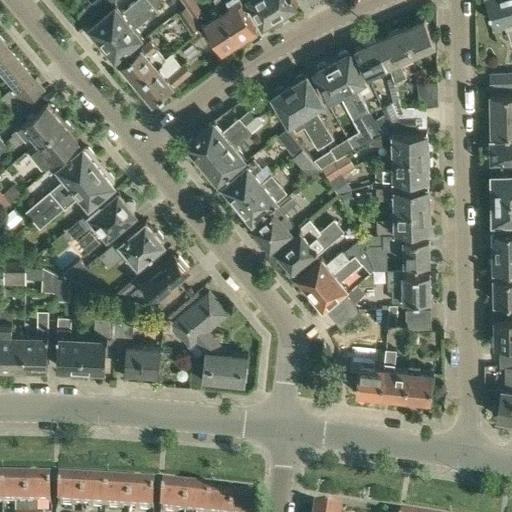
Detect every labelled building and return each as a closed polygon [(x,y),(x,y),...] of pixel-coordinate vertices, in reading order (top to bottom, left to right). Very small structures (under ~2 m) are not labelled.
[(97,35),(102,42),(151,0),(135,0),(123,11),(118,5),(116,7),(114,5),(98,18),(89,26),(91,29),(91,31),(94,36),(97,35)] [(159,0),(151,0),(102,42),(106,46),(108,48),(107,50),(110,55),(113,54),(115,57),(140,36),(134,28),(157,9),(156,8),(162,3),(159,0)] [(185,6),(194,19),(204,12),(195,0),(183,0),(187,5),(185,6)] [(214,0),(222,12),(239,39),(255,28),(239,2),(241,0),(214,0)] [(274,18),(280,15),(272,0),(249,0),(263,24),(265,23),(268,24),(274,21),(274,18)] [(272,0),(280,15),(287,11),(290,12),(295,9),(295,6),(297,5),(294,0),(272,0)] [(487,0),(494,24),(505,20),(511,44),(511,12),(508,0),(487,0)] [(87,4),(76,14),(85,23),(95,13),(87,4)] [(194,19),(185,6),(177,12),(186,24),(194,19)] [(221,50),(239,39),(222,12),(204,23),(221,50)] [(412,53),(436,43),(424,17),(401,28),(412,53)] [(194,19),(186,24),(190,31),(198,25),(194,19)] [(399,59),(412,53),(401,28),(378,38),(389,63),(394,80),(406,76),(399,59)] [(0,70),(13,86),(27,103),(32,99),(44,88),(44,87),(43,87),(35,80),(36,79),(36,78),(34,78),(11,50),(9,50),(7,47),(7,45),(0,37),(0,70)] [(366,74),(389,63),(378,38),(355,48),(366,74)] [(120,63),(136,82),(165,57),(149,39),(130,56),(120,63)] [(339,57),(332,60),(360,114),(368,110),(355,84),(365,79),(350,50),(347,52),(344,51),(339,54),(339,57)] [(165,57),(136,82),(152,102),(173,85),(174,85),(191,70),(183,60),(174,68),(165,57)] [(360,114),(332,60),(326,63),(323,62),(317,65),(317,68),(314,69),(329,98),(339,94),(351,119),(360,114)] [(489,88),(511,87),(511,72),(511,73),(489,73),(489,88)] [(296,81),(290,84),(325,144),(333,139),(328,132),(314,107),(323,102),(307,74),(304,76),(302,75),(296,78),(296,81)] [(420,107),(426,107),(438,105),(437,81),(417,82),(420,107)] [(294,133),(304,127),(312,141),(317,149),(325,144),(290,84),(283,88),(280,87),(275,90),(274,93),(272,94),(288,123),(294,133)] [(490,113),(511,112),(511,92),(490,93),(490,113)] [(31,133),(37,141),(64,119),(56,109),(54,110),(47,102),(10,133),(18,144),(31,133)] [(382,107),(391,128),(398,117),(391,102),(382,107)] [(426,116),(426,107),(420,107),(403,108),(406,117),(426,116)] [(198,159),(200,162),(256,116),(250,108),(222,131),(213,120),(187,142),(188,143),(186,145),(194,155),(196,153),(200,158),(198,159)] [(511,112),(490,113),(491,134),(511,133),(511,112)] [(218,179),(227,171),(243,158),(234,146),(263,123),(256,116),(200,162),(202,165),(205,163),(208,168),(206,170),(214,179),(216,177),(218,179)] [(426,127),(426,116),(406,117),(398,117),(391,128),(426,127)] [(40,170),(69,147),(78,139),(71,131),(73,130),(64,119),(37,141),(25,152),(40,170)] [(373,136),(390,127),(385,119),(369,128),(373,136)] [(287,127),(276,136),(292,156),(303,148),(287,127)] [(394,155),(429,155),(429,143),(426,142),(426,132),(390,132),(389,128),(375,136),(375,143),(394,143),(394,155)] [(511,136),(491,137),(491,145),(488,146),(489,152),(491,155),(491,158),(511,158),(511,136)] [(331,149),(329,150),(334,159),(354,148),(347,137),(329,147),(331,149)] [(83,146),(70,157),(57,168),(66,179),(52,192),(58,200),(99,165),(93,157),(93,153),(89,148),(86,148),(83,146)] [(334,159),(329,150),(314,159),(321,167),(334,159)] [(429,166),(429,155),(394,155),(394,167),(375,167),(375,179),(427,179),(427,168),(429,166)] [(312,159),(302,168),(300,169),(307,178),(319,167),(312,159)] [(225,193),(235,204),(263,181),(255,172),(260,168),(254,161),(223,186),(227,191),(225,193)] [(329,181),(342,173),(343,172),(337,161),(323,170),(329,181)] [(89,205),(115,184),(113,182),(114,178),(110,174),(106,173),(99,165),(58,200),(65,208),(80,196),(89,205)] [(511,172),(492,173),(492,185),(490,186),(490,193),(492,194),(492,197),(511,196),(511,172)] [(351,187),(342,173),(329,181),(338,195),(351,187)] [(272,174),(263,181),(235,204),(245,217),(248,215),(251,219),(263,210),(287,192),(272,174)] [(395,210),(430,210),(430,198),(427,196),(427,186),(376,187),(376,198),(395,198),(395,210)] [(0,189),(0,208),(9,201),(0,189)] [(356,202),(351,190),(342,194),(347,206),(356,202)] [(125,219),(135,212),(133,210),(134,208),(135,207),(135,206),(135,204),(134,202),(134,201),(132,200),(131,199),(130,199),(128,199),(126,200),(125,200),(123,198),(121,200),(117,195),(119,193),(118,192),(109,199),(101,205),(98,202),(64,232),(70,239),(74,236),(76,238),(92,224),(94,226),(98,223),(108,235),(125,219)] [(290,193),(265,213),(267,215),(253,226),(257,230),(258,229),(261,232),(259,233),(270,246),(295,225),(284,211),(296,201),(290,193)] [(511,196),(492,197),(492,199),(491,200),(491,207),(493,208),(493,220),(511,220),(511,196)] [(34,220),(49,207),(43,199),(27,212),(34,220)] [(41,228),(56,215),(49,207),(34,220),(41,228)] [(430,220),(430,210),(395,210),(395,218),(377,218),(377,230),(428,229),(428,223),(430,220)] [(148,218),(139,226),(116,245),(113,242),(99,254),(109,266),(124,254),(134,266),(155,250),(164,242),(162,240),(163,236),(158,230),(154,230),(148,222),(150,220),(148,218)] [(333,218),(318,231),(308,219),(297,228),(299,230),(291,236),(284,242),(285,244),(278,251),(280,254),(278,255),(287,267),(289,265),(292,268),(313,251),(315,254),(335,238),(344,230),(333,218)] [(494,241),(494,249),(511,248),(511,228),(493,229),(493,233),(491,233),(491,240),(494,241)] [(403,238),(403,235),(385,235),(385,248),(403,248),(404,263),(429,263),(428,237),(403,238)] [(308,292),(363,248),(368,244),(362,237),(343,252),(342,250),(326,263),(320,257),(306,267),(297,275),(299,277),(299,280),(303,285),(306,285),(310,290),(308,292)] [(165,251),(160,245),(155,250),(148,255),(153,261),(165,251)] [(363,248),(308,292),(309,293),(310,291),(314,295),(313,297),(320,306),(321,304),(323,306),(332,299),(346,288),(340,281),(362,263),(363,265),(372,259),(363,248)] [(511,248),(494,249),(494,256),(492,256),(492,262),(494,263),(494,268),(511,268),(511,248)] [(156,299),(166,291),(179,280),(189,271),(187,268),(188,267),(179,255),(177,257),(175,254),(140,282),(135,276),(112,296),(122,301),(132,293),(137,299),(149,290),(156,299)] [(80,259),(60,275),(69,279),(85,266),(80,259)] [(3,283),(25,285),(26,265),(4,263),(3,283)] [(54,290),(55,272),(43,266),(41,290),(54,290)] [(390,300),(403,300),(430,300),(430,273),(405,274),(405,268),(387,268),(387,284),(387,289),(390,289),(390,300)] [(55,272),(54,290),(54,299),(69,299),(70,280),(69,279),(60,275),(55,272)] [(511,276),(494,277),(494,302),(511,301),(511,276)] [(358,283),(350,290),(357,298),(365,291),(358,283)] [(191,297),(195,294),(190,288),(186,291),(191,297)] [(209,291),(199,299),(171,321),(190,344),(187,346),(195,356),(203,350),(205,353),(202,377),(231,380),(231,382),(241,383),(241,381),(245,381),(248,353),(219,350),(204,332),(208,329),(218,321),(227,313),(209,291)] [(340,327),(350,320),(358,313),(344,295),(335,302),(326,309),(340,327)] [(405,308),(406,319),(431,319),(430,307),(405,308)] [(12,370),(23,370),(24,335),(11,335),(12,310),(1,310),(0,366),(12,367),(12,370)] [(24,335),(23,370),(36,370),(36,366),(48,367),(48,311),(38,310),(38,336),(24,335)] [(388,315),(388,325),(396,326),(397,316),(388,315)] [(81,371),(83,338),(70,337),(71,317),(58,316),(57,337),(59,337),(57,367),(68,367),(68,371),(81,371)] [(511,344),(511,318),(495,319),(496,344),(511,344)] [(94,338),(83,338),(81,371),(94,372),(95,369),(104,369),(105,344),(116,345),(117,323),(117,320),(95,319),(94,338)] [(431,329),(431,319),(406,319),(406,330),(431,329)] [(117,323),(116,345),(115,351),(126,352),(124,371),(158,374),(161,348),(130,345),(132,327),(126,326),(126,323),(117,323)] [(386,349),(384,361),(381,396),(405,399),(408,369),(395,367),(395,362),(396,349),(386,349)] [(506,367),(506,389),(498,388),(495,403),(501,404),(498,418),(511,420),(511,353),(500,353),(500,367),(506,367)] [(381,396),(384,361),(375,360),(375,365),(359,363),(356,393),(381,396)] [(408,369),(405,399),(431,401),(434,371),(419,370),(420,365),(409,364),(408,369)] [(25,511),(26,479),(3,478),(2,503),(15,503),(15,511),(25,511)] [(50,479),(26,479),(25,511),(36,511),(37,504),(50,504),(50,479)] [(58,504),(82,506),(83,481),(60,479),(58,504)] [(107,482),(83,481),(82,506),(106,507),(107,482)] [(107,482),(106,507),(130,509),(132,484),(107,482)] [(154,485),(132,484),(130,509),(153,510),(154,485)] [(168,511),(184,511),(187,488),(163,486),(162,498),(161,511),(168,511)] [(208,511),(211,491),(187,488),(184,511),(208,511)] [(208,511),(232,511),(234,493),(211,491),(208,511)] [(256,511),(258,496),(234,493),(232,511),(256,511)]
